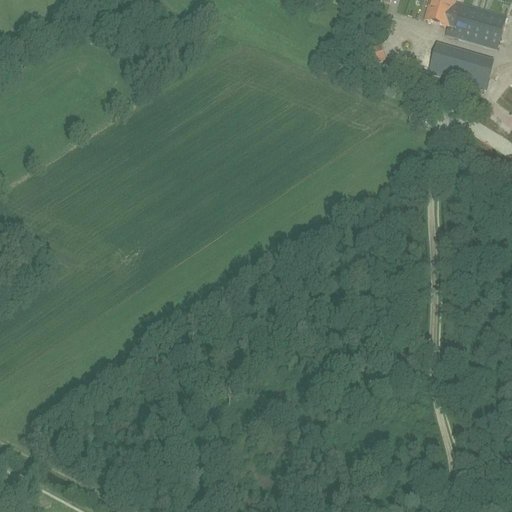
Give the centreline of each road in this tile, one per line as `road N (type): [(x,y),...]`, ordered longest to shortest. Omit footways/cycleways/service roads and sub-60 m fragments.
road 1 (track): [(449,511),(454,485),(431,375),(435,107)]
road 2 (unclassified): [(435,107),(421,73),(384,25),(322,0)]
